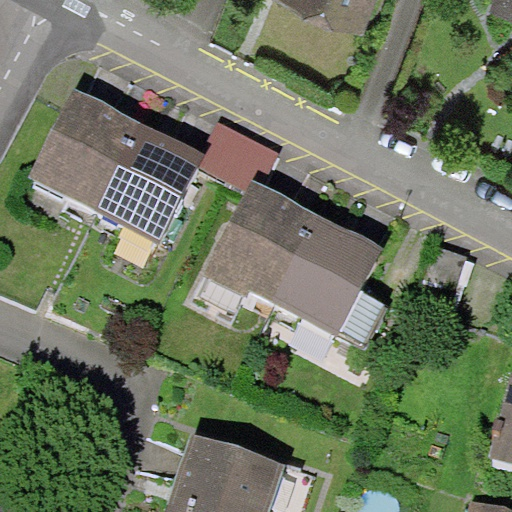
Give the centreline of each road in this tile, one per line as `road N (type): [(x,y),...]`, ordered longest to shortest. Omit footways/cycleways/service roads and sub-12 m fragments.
road 1 (residential): [(87,15),(351,150)]
road 2 (residential): [(90,511),(102,421),(0,345)]
road 3 (residential): [(87,15),(0,196)]
road 4 (residential): [(351,150),(511,231)]
road 5 (residential): [(351,150),(405,0)]
